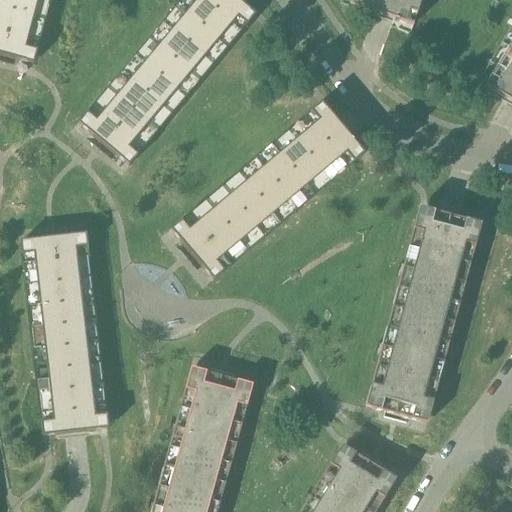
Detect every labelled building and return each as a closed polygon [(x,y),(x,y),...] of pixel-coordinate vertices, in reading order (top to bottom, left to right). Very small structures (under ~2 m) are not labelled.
[(0,0),(0,55),(32,64),(49,0),(0,0)] [(128,166),(253,17),(232,0),(181,0),(77,124),(89,134),(128,166)] [(408,34),(420,0),(350,0),(349,4),(382,16),(392,20),(390,28),(408,34)] [(511,41),(485,88),(511,103),(511,104),(511,41)] [(170,231),(180,242),(212,281),(362,156),(341,131),(320,105),(170,231)] [(364,408),(375,410),(426,424),(432,402),(431,402),(473,247),(474,247),(479,226),(473,224),(448,217),(418,209),(412,231),(371,386),(370,386),(364,408)] [(84,236),(36,242),(19,244),(41,437),(45,437),(75,433),(103,430),(106,430),(84,236)] [(183,391),(184,391),(150,511),(215,511),(245,408),(251,386),(245,384),(209,375),(196,371),(189,369),(183,391)] [(329,466),(300,511),(374,511),(382,500),(383,500),(395,481),(389,477),(378,470),(358,457),(347,450),(346,450),(341,447),(329,466)]
